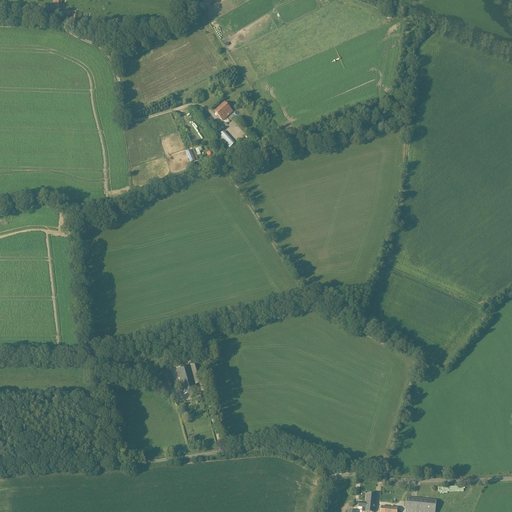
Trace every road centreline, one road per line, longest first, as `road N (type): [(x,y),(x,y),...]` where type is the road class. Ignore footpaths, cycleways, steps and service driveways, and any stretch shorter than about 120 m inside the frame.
road 1 (unclassified): [(0,467),(265,442),(329,465)]
road 2 (unclassified): [(173,109),(134,122),(103,50),(54,21),(0,17)]
road 3 (unclassified): [(511,477),(407,480),(329,465)]
road 4 (unclassified): [(511,50),(377,0)]
